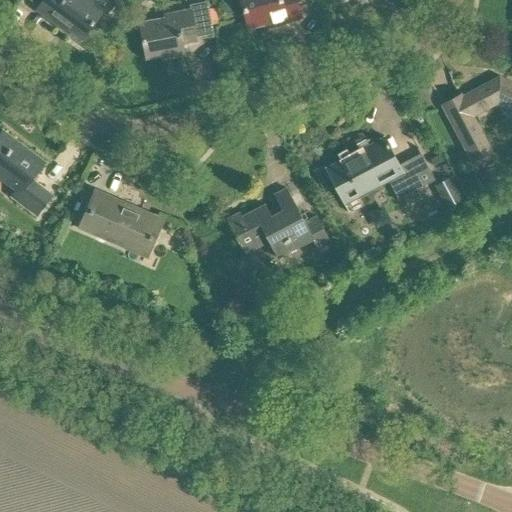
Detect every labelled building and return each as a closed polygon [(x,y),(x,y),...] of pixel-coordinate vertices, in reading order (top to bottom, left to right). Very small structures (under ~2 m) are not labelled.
[(44,0),(40,6),(40,7),(37,10),(59,28),(62,24),(82,40),(103,12),(107,15),(116,3),(112,0),(44,0)] [(274,26),(302,18),(297,0),(241,0),(250,28),(273,21),(274,26)] [(198,42),(192,9),(163,14),(164,18),(140,23),(147,60),(172,56),(173,60),(185,58),(183,44),(198,42)] [(511,83),(499,77),(461,97),(459,93),(442,102),(474,163),(492,154),(473,118),(495,107),(511,115),(511,83)] [(38,216),(53,196),(33,181),(47,163),(4,130),(0,135),(0,171),(18,186),(11,195),(38,216)] [(344,203),(386,181),(387,180),(398,200),(434,180),(420,154),(400,165),(384,134),(324,166),(344,203)] [(447,208),(464,199),(453,175),(434,185),(447,208)] [(280,207),(268,212),(265,206),(242,218),(239,213),(227,219),(244,253),(268,240),(278,256),(313,238),(319,251),(331,245),(316,217),(305,223),(286,188),(273,195),(280,207)] [(144,254),(147,248),(160,221),(98,194),(83,227),(125,245),(144,254)]
